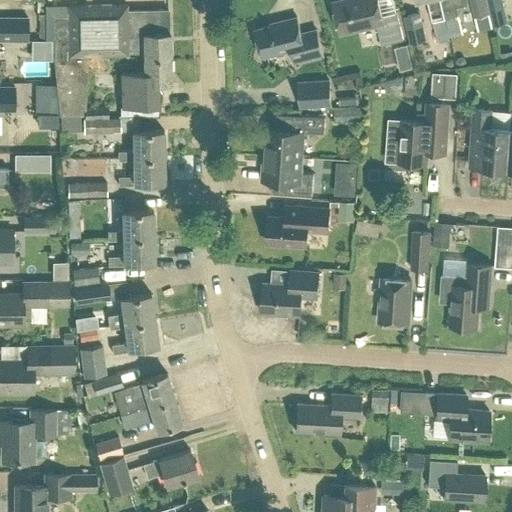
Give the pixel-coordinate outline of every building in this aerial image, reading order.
[(382,14),(378,0),(333,0),(332,0),(340,32),(377,24),(381,43),(403,38),(397,11),(382,14)] [(428,0),(437,34),(450,32),(442,0),(428,0)] [(442,0),(450,32),(461,29),(456,6),(468,3),(467,0),(442,0)] [(471,0),(475,15),(489,12),(486,0),(471,0)] [(488,0),(494,24),(506,21),(500,0),(488,0)] [(56,83),(59,113),(86,113),(88,55),(128,55),(127,37),(127,9),(126,2),(69,4),(69,14),(53,14),(53,54),(56,83)] [(168,8),(127,9),(127,37),(142,37),(142,56),(170,56),(170,31),(168,31),(168,8)] [(405,16),(411,42),(426,39),(420,12),(405,16)] [(0,38),(28,39),(28,17),(0,16),(0,38)] [(301,32),(297,16),(279,20),(279,22),(255,28),(261,55),(290,48),(293,62),(323,55),(316,28),(301,32)] [(37,58),(50,58),(50,40),(36,40),(37,58)] [(407,45),(395,48),(399,64),(411,61),(407,45)] [(511,49),(501,52),(502,60),(511,58),(511,49)] [(465,64),(466,60),(465,57),(461,55),(458,57),(456,60),(458,64),(461,65),(465,64)] [(120,71),(120,105),(120,106),(157,106),(157,105),(159,104),(158,104),(160,102),(160,101),(161,100),(161,99),(162,98),(162,97),(162,96),(162,95),(161,94),(161,92),(161,91),(160,90),(158,88),(158,82),(171,82),(171,81),(170,56),(142,56),(142,71),(120,71)] [(456,97),(458,72),(433,70),(431,95),(456,97)] [(298,81),(300,106),(331,103),(330,79),(298,81)] [(58,126),(56,83),(35,83),(35,116),(37,116),(37,126),(58,126)] [(0,107),(12,108),(12,85),(0,85),(0,107)] [(357,95),(339,95),(339,106),(357,105),(357,95)] [(427,162),(428,151),(446,152),(449,102),(431,101),(429,121),(400,119),(397,160),(427,162)] [(157,114),(157,106),(120,106),(120,115),(157,114)] [(361,106),(350,107),(351,120),(361,120),(361,106)] [(474,107),(471,148),(484,149),(482,166),(495,167),(495,164),(508,165),(510,127),(489,126),(491,108),(474,107)] [(83,116),(83,125),(83,132),(121,131),(121,130),(121,116),(107,116),(107,115),(83,116)] [(264,127),(263,153),(303,156),(304,130),(324,132),(325,116),(301,115),(300,130),(275,128),(264,127)] [(60,116),(60,140),(77,139),(77,125),(83,125),(83,116),(60,116)] [(118,160),(133,160),(133,155),(164,155),(164,129),(137,129),(132,129),(132,149),(118,150),(118,160)] [(20,153),(20,168),(44,168),(44,153),(20,153)] [(261,179),(272,180),(296,181),(296,193),(312,194),(313,172),(301,171),(303,156),(263,153),(261,179)] [(72,154),(72,173),(101,173),(101,154),(72,154)] [(133,155),(133,160),(133,175),(118,175),(118,185),(135,184),(136,181),(164,181),(164,155),(133,155)] [(422,174),(412,174),(412,182),(422,183),(422,174)] [(338,176),(337,192),(355,194),(356,178),(338,176)] [(68,182),(68,196),(106,194),(106,181),(68,182)] [(328,231),(330,207),(286,203),(285,216),(268,215),(266,242),(306,244),(307,229),(328,231)] [(106,238),(122,238),(122,235),(153,234),(152,209),(121,209),(121,228),(106,229),(106,238)] [(23,215),(23,230),(54,230),(54,216),(23,215)] [(79,217),(69,218),(69,236),(79,235),(79,217)] [(435,220),(433,240),(450,241),(451,221),(435,220)] [(498,239),(511,239),(511,225),(499,224),(498,239)] [(0,261),(9,261),(9,228),(0,228),(0,261)] [(411,267),(428,268),(430,231),(413,230),(411,267)] [(122,235),(122,238),(122,254),(107,254),(107,264),(123,264),(123,261),(153,260),(153,234),(122,235)] [(70,252),(85,252),(84,241),(70,241),(70,252)] [(440,301),(451,302),(449,324),(477,326),(478,305),(479,297),(489,298),(491,264),(468,262),(467,275),(442,273),(440,301)] [(72,268),(74,283),(98,279),(96,265),(72,268)] [(317,297),(319,270),(291,268),(290,283),(263,281),(261,311),(300,313),(301,296),(317,297)] [(331,286),(345,287),(346,271),(332,270),(331,286)] [(378,319),(409,321),(411,279),(381,277),(378,319)] [(0,323),(21,324),(21,319),(30,320),(30,304),(46,305),(69,304),(68,280),(46,281),(20,280),(20,292),(0,292),(0,323)] [(72,287),(74,302),(109,297),(107,282),(72,287)] [(108,328),(123,325),(123,322),(154,317),(150,292),(119,296),(122,316),(107,318),(108,328)] [(123,322),(123,325),(125,342),(110,344),(112,353),(128,350),(127,347),(157,343),(154,317),(123,322)] [(78,329),(80,340),(96,338),(95,327),(78,329)] [(71,332),(63,332),(63,342),(71,342),(71,332)] [(31,373),(47,373),(73,373),(73,344),(47,345),(24,344),(24,359),(0,358),(0,390),(31,391),(31,373)] [(79,347),(83,376),(105,372),(101,344),(79,347)] [(91,380),(95,393),(122,384),(118,371),(91,380)] [(114,389),(121,412),(175,396),(167,372),(141,380),(144,391),(137,393),(134,383),(114,389)] [(87,395),(95,393),(91,380),(83,383),(87,395)] [(387,400),(387,388),(371,388),(370,400),(387,400)] [(434,417),(436,391),(436,390),(422,389),(421,416),(434,417)] [(486,439),(488,409),(464,408),(465,393),(436,391),(434,417),(448,418),(447,437),(486,439)] [(357,416),(358,393),(331,392),(330,403),(296,402),(295,430),(338,433),(339,415),(357,416)] [(125,426),(141,421),(152,417),(156,430),(182,422),(175,396),(121,412),(125,426)] [(71,433),(71,408),(29,407),(28,420),(0,419),(0,440),(1,440),(1,459),(34,460),(34,435),(59,435),(59,432),(71,433)] [(94,441),(99,458),(122,451),(117,434),(94,441)] [(196,474),(188,447),(158,457),(158,458),(142,462),(146,475),(162,470),(165,483),(196,474)] [(104,475),(126,469),(122,455),(100,462),(104,475)] [(443,498),(483,500),(484,473),(455,471),(456,460),(428,458),(426,484),(443,485),(443,498)] [(374,461),(361,460),(360,474),(373,475),(374,461)] [(104,475),(109,492),(131,486),(126,469),(104,475)] [(94,488),(94,475),(43,474),(43,484),(14,483),(13,511),(45,511),(45,497),(69,497),(69,490),(94,490),(94,488)] [(402,494),(403,481),(380,479),(379,492),(402,494)] [(322,493),(321,511),(372,511),(374,484),(344,483),(343,494),(322,493)]
